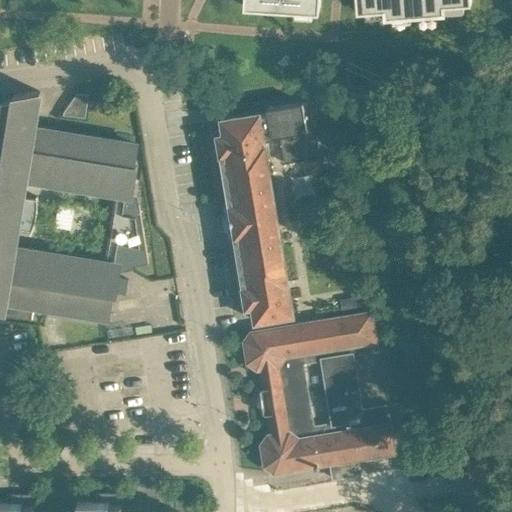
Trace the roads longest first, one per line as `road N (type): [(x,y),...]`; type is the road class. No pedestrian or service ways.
road 1 (residential): [(129,62),(143,77),(168,214),(190,232),(221,463)]
road 2 (residential): [(0,468),(221,463)]
road 3 (residential): [(0,77),(110,56),(129,62)]
